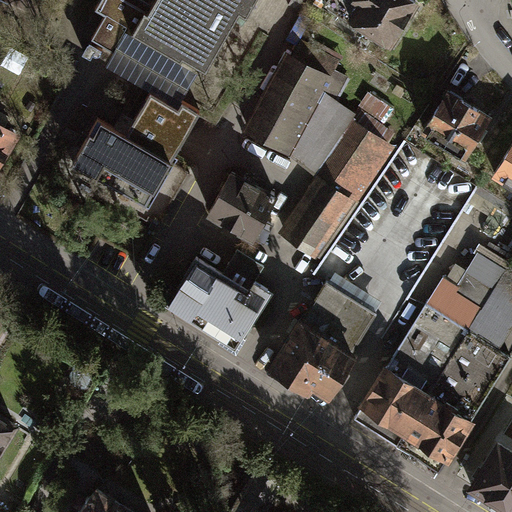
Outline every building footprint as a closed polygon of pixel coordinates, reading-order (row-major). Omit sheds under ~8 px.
[(107,12),(94,36),(119,51),(145,36),(182,58),(184,55),(208,68),(236,16),(244,20),(255,0),(100,0),(97,7),(107,12)] [(332,0),(328,7),(350,21),(352,18),(388,42),(415,2),(410,0),(332,0)] [(249,130),(291,153),(322,98),(333,77),(291,54),(249,130)] [(68,141),(61,154),(145,202),(198,108),(172,94),(169,100),(150,90),(133,119),(120,112),(112,126),(97,117),(80,147),(68,141)] [(448,90),(423,130),(464,155),(489,115),(448,90)] [(371,96),(366,109),(391,119),(396,105),(371,96)] [(350,117),(322,98),(291,153),(316,167),(350,117)] [(384,139),(350,117),(316,167),(313,172),(322,178),(285,233),(310,250),(384,139)] [(0,125),(0,158),(14,134),(0,125)] [(511,143),(495,172),(511,182),(511,143)] [(209,211),(253,235),(275,196),(230,171),(209,211)] [(263,266),(235,249),(227,263),(254,280),(263,266)] [(248,289),(195,256),(168,299),(234,340),(267,288),(254,280),(248,289)] [(466,269),(456,286),(483,303),(494,287),(466,269)] [(494,287),(483,303),(510,320),(511,317),(511,274),(504,270),(494,287)] [(327,280),(301,320),(349,351),(375,311),(327,280)] [(468,328),(483,303),(456,286),(453,291),(439,283),(427,303),(468,328)] [(426,302),(386,365),(428,392),(468,328),(427,303),(426,302)] [(494,345),(510,320),(483,303),(468,328),(494,345)] [(351,352),(349,351),(301,320),(299,318),(269,363),(309,389),(312,384),(325,393),(351,352)] [(468,328),(428,392),(443,401),(445,398),(457,405),(455,409),(470,419),(510,355),(494,345),(468,328)] [(395,443),(428,392),(386,365),(354,417),(395,443)] [(438,469),(470,419),(455,409),(457,405),(445,398),(443,401),(428,392),(395,443),(438,469)] [(0,443),(14,423),(0,413),(0,443)] [(511,511),(511,448),(499,440),(469,485),(509,511),(511,511)] [(232,511),(259,511),(277,479),(250,465),(239,485),(245,488),(232,511)] [(78,511),(133,511),(95,489),(90,496),(85,496),(78,509),(78,511)]
